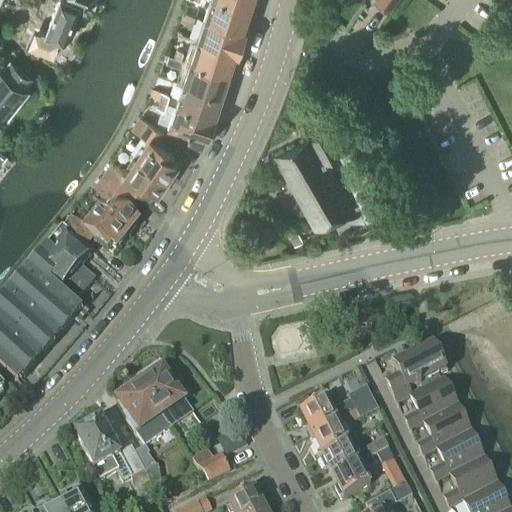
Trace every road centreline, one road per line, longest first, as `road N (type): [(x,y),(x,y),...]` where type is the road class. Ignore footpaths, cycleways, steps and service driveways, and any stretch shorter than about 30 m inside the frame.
road 1 (secondary): [(174,269),(231,175),(292,11)]
road 2 (tertiary): [(239,294),(511,241)]
road 3 (secondary): [(0,459),(99,366),(174,269)]
road 4 (residential): [(306,511),(247,394),(239,294)]
road 5 (residential): [(511,221),(424,49)]
road 6 (residential): [(441,511),(369,367)]
road 7 (residential): [(292,11),(360,66),(424,49)]
